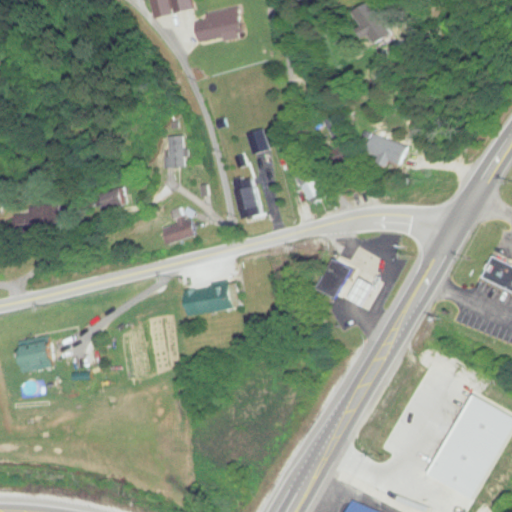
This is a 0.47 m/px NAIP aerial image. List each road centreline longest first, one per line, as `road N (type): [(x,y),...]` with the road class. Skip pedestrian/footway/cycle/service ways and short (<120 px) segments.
road 1 (residential): [(0,305),(367,217),(418,216),(458,231)]
road 2 (primary): [(297,511),(477,199)]
road 3 (residential): [(126,0),(187,74),(241,246)]
road 4 (residential): [(347,222),(301,130),(283,0)]
road 5 (residential): [(470,0),(463,15),(426,34),(389,25),(389,0)]
